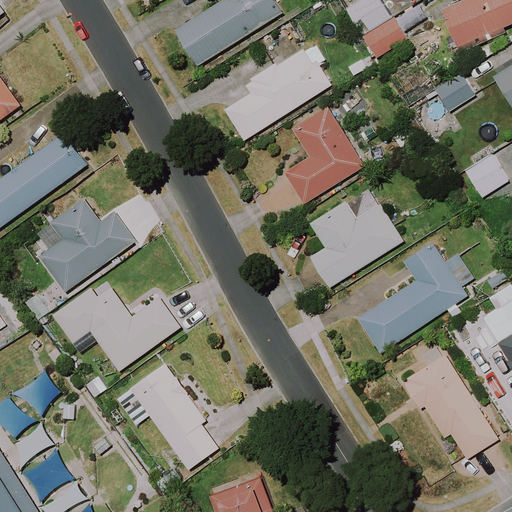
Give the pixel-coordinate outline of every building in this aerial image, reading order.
[(223,0),(224,1),(175,32),(197,67),(281,15),(272,0),(223,0)] [(408,41),(382,0),(356,0),(342,9),(374,62),(408,41)] [(511,24),(511,0),(466,0),(439,12),(458,54),(505,33),(504,29),(511,24)] [(332,86),(307,47),(246,85),(252,94),(223,112),(243,142),(332,86)] [(511,57),(488,73),(511,111),(511,57)] [(475,96),(462,75),(435,92),(447,113),(475,96)] [(0,120),(19,108),(0,80),(0,120)] [(434,91),(428,81),(400,97),(407,107),(434,91)] [(365,167),(329,108),(292,131),(309,158),(283,174),(302,205),(365,167)] [(419,138),(412,127),(393,138),(400,150),(419,138)] [(0,228),(89,165),(66,133),(0,180),(0,228)] [(509,181),(488,147),(469,159),(474,167),(465,173),(481,199),(509,181)] [(101,222),(86,200),(51,224),(63,241),(38,258),(63,293),(136,242),(115,212),(101,222)] [(357,219),(346,201),(310,224),(325,248),(308,259),(327,290),(403,242),(379,205),(357,219)] [(466,296),(460,287),(473,278),(456,254),(444,263),(431,244),(401,264),(414,283),(357,321),(379,354),(445,310),(452,321),(463,314),(456,303),(466,296)] [(511,298),(511,282),(511,283),(496,292),(503,304),(511,298)] [(132,318),(109,285),(95,295),(91,289),(52,316),(72,344),(90,332),(118,372),(180,328),(159,299),(132,318)] [(511,342),(502,349),(511,365),(511,342)] [(498,440),(445,356),(401,383),(418,410),(424,406),(443,438),(450,434),(466,459),(498,440)] [(205,421),(166,364),(116,399),(135,426),(150,416),(187,471),(220,449),(202,424),(205,421)] [(107,389),(94,372),(81,382),(94,399),(107,389)] [(34,511),(0,457),(0,511),(34,511)] [(273,511),(259,476),(212,494),(219,511),(273,511)]
